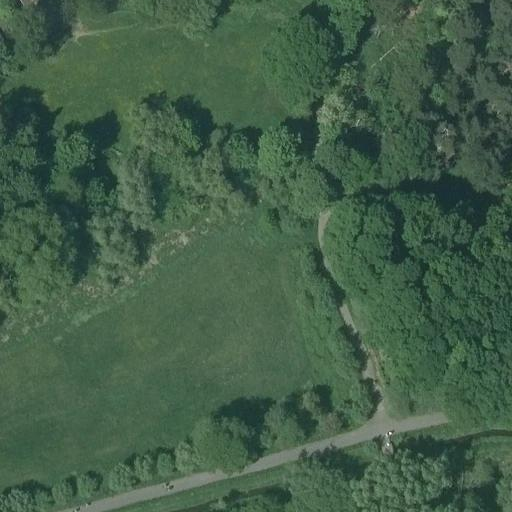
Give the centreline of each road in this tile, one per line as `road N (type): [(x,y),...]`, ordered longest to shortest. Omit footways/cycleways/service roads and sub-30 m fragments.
road 1 (track): [(323,207),(325,262),(379,427)]
road 2 (track): [(340,0),(318,132),(323,207)]
road 3 (track): [(323,207),(511,225)]
